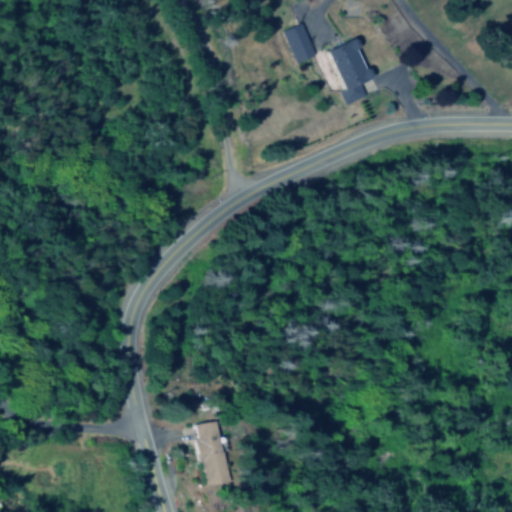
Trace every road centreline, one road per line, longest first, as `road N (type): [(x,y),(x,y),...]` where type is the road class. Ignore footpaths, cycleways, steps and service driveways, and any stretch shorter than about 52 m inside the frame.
road 1 (residential): [(511,118),(426,122),(346,144),(290,169),(195,236),(137,306),(130,341),(135,436)]
road 2 (residential): [(237,206),(217,152),(205,69),(172,0)]
road 3 (residential): [(0,390),(16,409),(135,436)]
